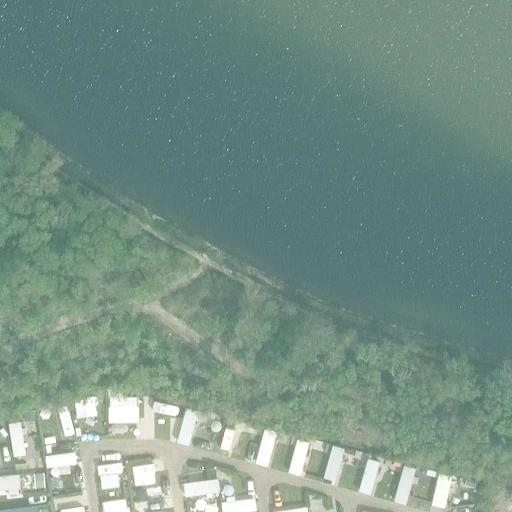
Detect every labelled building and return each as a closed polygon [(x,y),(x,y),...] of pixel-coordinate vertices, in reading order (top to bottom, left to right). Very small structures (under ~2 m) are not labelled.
[(188,446),(198,411),(186,407),(176,443),(188,446)] [(227,456),(237,421),(224,418),(215,453),(227,456)] [(25,455),(20,422),(8,424),(13,457),(25,455)] [(267,467),(276,432),(264,429),(255,463),(267,467)] [(309,443),(297,440),(288,472),(300,476),(309,443)] [(344,449),(332,446),(322,482),(334,485),(344,449)] [(370,495),(379,462),(367,458),(358,491),(370,495)] [(393,502),(405,505),(415,469),(403,466),(393,502)] [(431,505),(444,508),(451,477),(438,474),(431,505)] [(0,490),(19,489),(18,475),(0,476),(0,490)] [(219,492),(217,480),(183,484),(185,497),(219,492)] [(170,499),(168,487),(132,491),(133,504),(170,499)] [(254,499),(221,503),(221,511),(248,511),(256,511),(254,499)]
